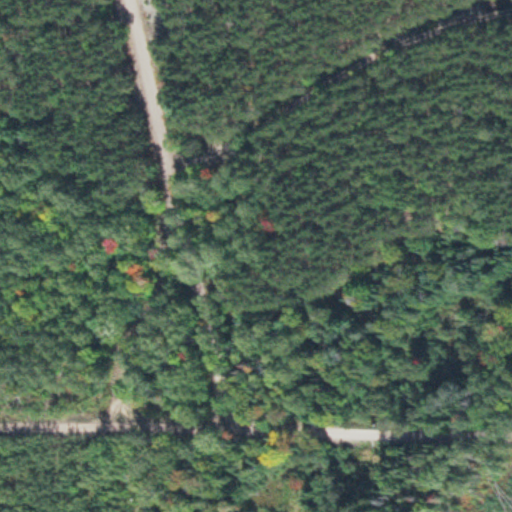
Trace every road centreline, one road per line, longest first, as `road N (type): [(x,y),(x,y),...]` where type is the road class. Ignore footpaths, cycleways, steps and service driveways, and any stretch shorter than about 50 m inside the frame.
road 1 (residential): [(231,420),(137,0)]
road 2 (track): [(179,177),(415,40),(511,11)]
road 3 (residential): [(511,430),(231,420)]
road 4 (track): [(231,420),(0,417)]
